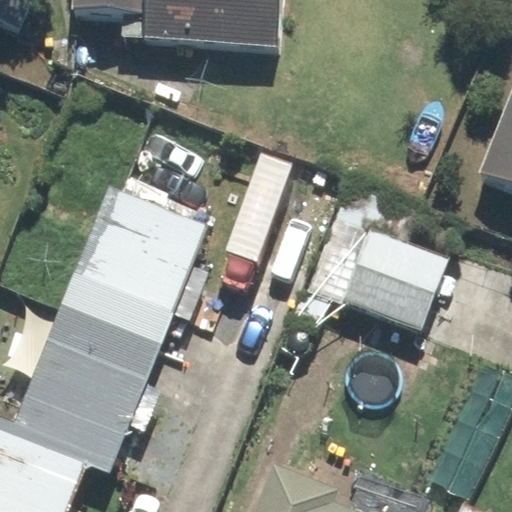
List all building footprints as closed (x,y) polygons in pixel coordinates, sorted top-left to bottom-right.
[(77,0),(76,27),(146,30),(145,55),(285,60),(287,0),(77,0)] [(511,114),(485,185),(511,195),(511,114)] [(19,429),(0,422),(0,511),(97,511),(105,491),(108,492),(205,234),(106,197),(19,429)] [(511,289),(338,227),(311,302),(511,373),(511,289)] [(342,511),(347,500),(279,472),(261,511),(342,511)]
